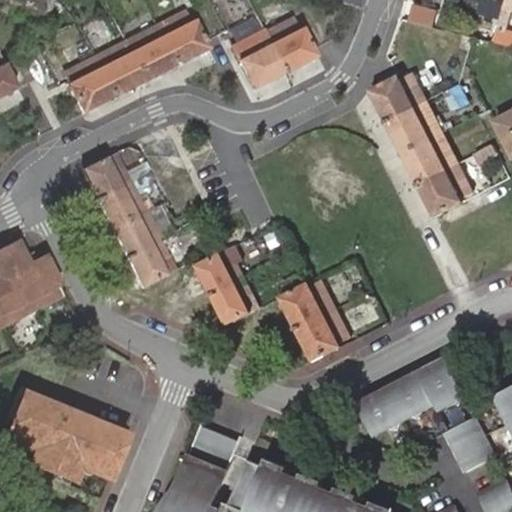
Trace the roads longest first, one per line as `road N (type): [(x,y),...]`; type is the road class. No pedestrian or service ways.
road 1 (residential): [(39,204),(46,165),(155,109),(196,105),(248,124),(327,93),(366,37),(378,0)]
road 2 (residential): [(188,365),(281,397),(315,395),(511,302)]
road 3 (residential): [(39,204),(96,313),(188,365)]
road 4 (residential): [(130,511),(188,365)]
